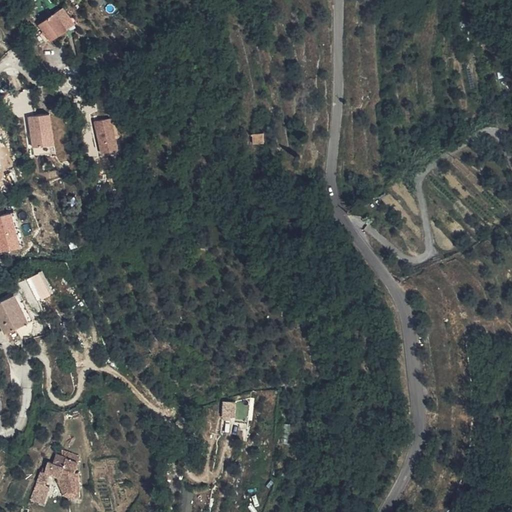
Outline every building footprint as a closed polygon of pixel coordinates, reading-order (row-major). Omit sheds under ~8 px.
[(98,5),(94,0),(86,0),(84,2),(91,11),(98,5)] [(58,34),(45,18),(30,31),(44,47),(58,34)] [(53,112),(30,114),(32,146),(55,144),(53,112)] [(96,119),(101,153),(120,150),(115,116),(96,119)] [(260,143),(258,132),(249,133),(250,145),(260,143)] [(14,210),(0,213),(0,248),(1,251),(23,245),(14,210)] [(40,299),(55,292),(44,269),(30,276),(40,299)] [(33,316),(24,297),(22,298),(17,289),(14,291),(27,319),(33,316)] [(0,322),(4,330),(27,319),(14,291),(0,297),(0,322)] [(233,415),(233,403),(223,403),(223,415),(233,415)] [(0,463),(13,468),(17,454),(4,448),(1,456),(0,457),(0,463)] [(34,484),(43,488),(48,475),(62,478),(60,483),(68,482),(68,493),(80,493),(81,493),(79,474),(77,473),(80,464),(76,462),(79,455),(67,451),(65,456),(55,452),(51,464),(45,462),(42,471),(39,470),(34,484)] [(47,489),(43,488),(34,484),(28,499),(42,503),(47,489)] [(193,511),(193,485),(183,485),(182,511),(193,511)]
